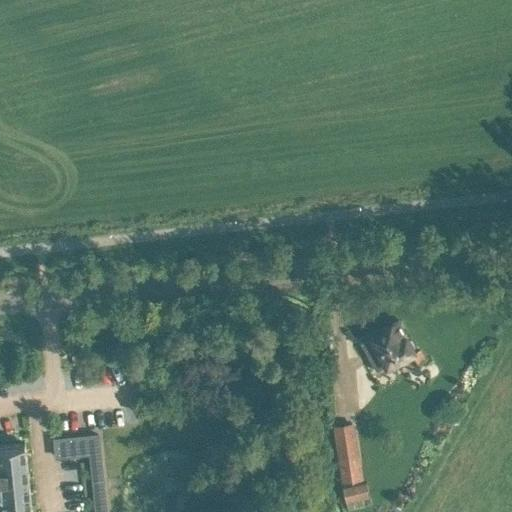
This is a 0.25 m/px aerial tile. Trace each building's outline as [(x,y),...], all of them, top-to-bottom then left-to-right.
[(370,335),(380,353),(387,366),(415,351),(398,319),(370,335)] [(367,409),(367,397),(361,397),(361,382),(339,383),(341,410),(367,409)] [(361,477),(352,423),(335,426),(344,480),(361,477)] [(93,479),(103,478),(98,433),(55,438),(56,456),(91,452),(93,479)] [(0,497),(1,497),(2,511),(31,511),(27,461),(25,441),(0,443),(0,497)] [(343,486),(347,501),(369,496),(366,480),(343,486)] [(106,511),(104,488),(94,489),(96,511),(106,511)]
